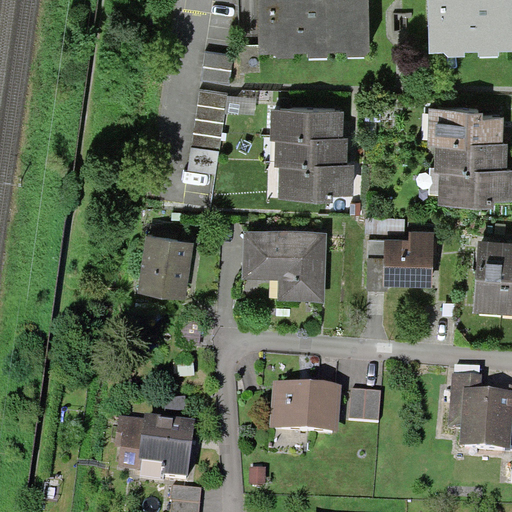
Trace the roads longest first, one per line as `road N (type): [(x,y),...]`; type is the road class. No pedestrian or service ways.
road 1 (residential): [(511,360),(244,341),(233,347),(227,356),(235,511)]
road 2 (residential): [(200,0),(170,196)]
